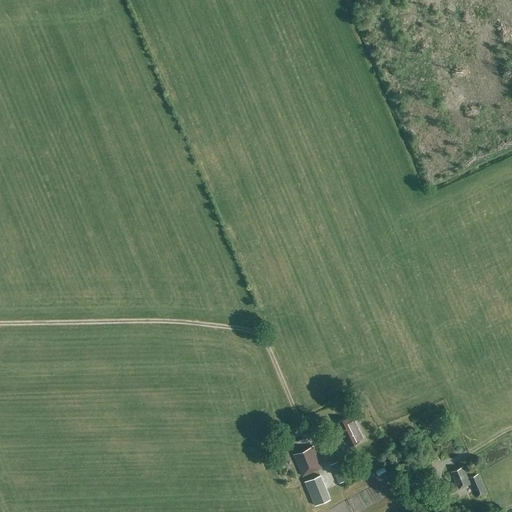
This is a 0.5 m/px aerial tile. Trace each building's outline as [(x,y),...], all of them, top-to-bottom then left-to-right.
[(442,414),(438,418),(444,425),(449,421),(442,414)] [(358,439),(363,437),(354,419),(349,422),(347,417),(338,422),(349,445),(359,440),(358,439)] [(302,476),(322,468),(313,446),(293,454),(302,476)] [(340,460),(330,465),(339,483),(349,478),(340,460)] [(458,488),(470,483),(462,466),(451,471),(458,488)] [(405,489),(414,485),(408,468),(399,472),(405,489)] [(331,471),(316,476),(324,498),(339,493),(331,471)] [(477,496),(485,493),(477,473),(469,477),(477,496)]
